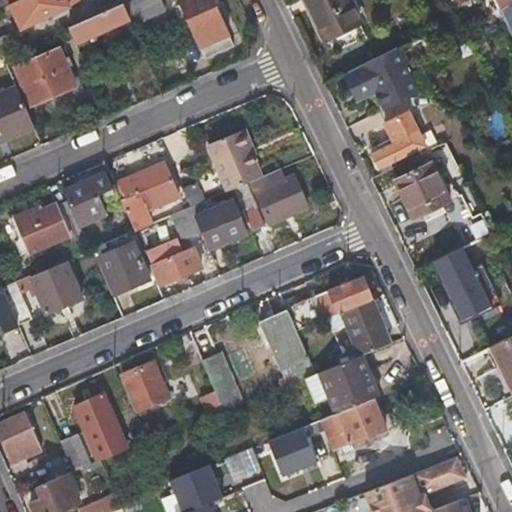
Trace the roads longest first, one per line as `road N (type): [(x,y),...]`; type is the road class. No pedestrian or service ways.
road 1 (residential): [(0,392),(373,228)]
road 2 (residential): [(373,228),(511,510)]
road 3 (residential): [(288,62),(0,184)]
road 4 (residential): [(288,62),(373,228)]
